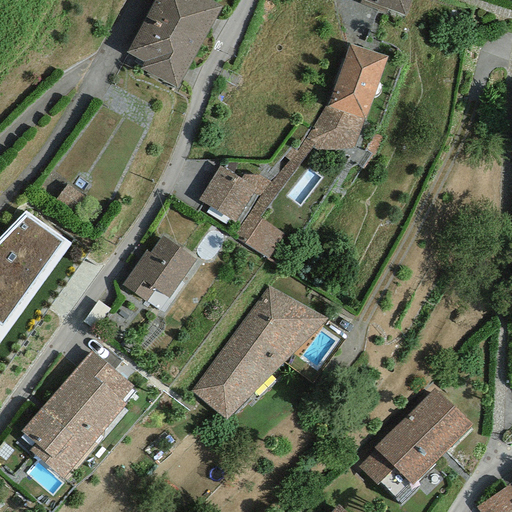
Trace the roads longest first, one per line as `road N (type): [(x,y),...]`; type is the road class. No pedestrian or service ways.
road 1 (residential): [(239,0),(174,164),(127,253),(0,425)]
road 2 (residential): [(490,459),(511,78)]
road 3 (track): [(101,73),(0,204)]
